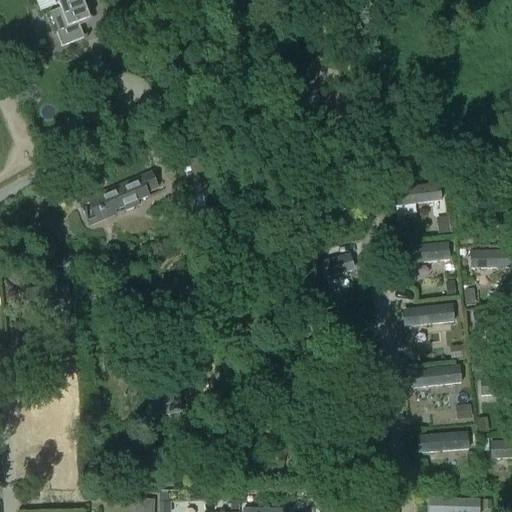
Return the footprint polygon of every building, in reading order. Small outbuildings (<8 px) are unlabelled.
[(52,0),(54,5),(57,4),(60,10),(48,15),(61,48),(84,40),(78,25),(89,20),(81,0),(52,0)] [(505,160),(505,158),(461,160),(461,177),(506,174),(506,172),(507,170),(507,166),(507,163),(505,160)] [(92,226),(105,221),(103,217),(147,199),(145,195),(156,190),(149,174),(138,179),(139,183),(107,197),(105,193),(82,202),(80,208),(87,224),(92,226)] [(221,222),(213,174),(195,177),(202,215),(196,216),(198,226),(221,222)] [(392,205),(392,208),(440,202),(437,186),(390,192),(390,194),(389,197),(389,200),(390,203),(392,205)] [(335,200),(333,198),(292,222),(300,236),(342,212),(340,210),(341,207),(339,204),(337,201),(335,200)] [(507,201),(507,198),(463,200),(463,217),(508,215),(508,212),(509,210),(509,206),(508,203),(507,201)] [(448,233),(447,221),(439,222),(440,234),(448,233)] [(471,244),(471,232),(460,232),(460,244),(471,244)] [(400,264),(400,266),(448,261),(446,245),(398,250),(398,252),(397,255),(397,258),(398,261),(400,264)] [(511,252),(469,254),(469,270),(511,269),(511,252)] [(347,258),(346,256),(300,270),(305,285),(351,272),(350,269),(351,267),(350,263),(349,260),(347,258)] [(457,285),(447,286),(449,298),(459,297),(457,285)] [(27,305),(43,303),(44,307),(54,306),(53,302),(67,300),(65,286),(25,291),(26,293),(24,295),(25,302),(27,303),(27,305)] [(315,292),(304,295),(307,309),(318,306),(315,292)] [(473,306),(471,294),(464,295),(465,307),(473,306)] [(404,326),(404,328),(452,323),(450,307),(403,312),(403,314),(402,317),(401,320),(403,324),(404,326)] [(355,311),(354,309),(311,320),(315,336),(358,325),(357,322),(358,320),(358,316),(356,313),(355,311)] [(511,311),(472,315),(473,331),(511,328),(511,311)] [(68,327),(68,320),(59,320),(59,328),(68,327)] [(462,347),(452,348),(454,360),(464,359),(462,347)] [(68,364),(67,349),(27,349),(26,354),(26,360),(27,365),(68,364)] [(172,392),(170,387),(186,383),(186,382),(201,379),(198,367),(183,370),(180,357),(158,362),(159,366),(140,370),(144,393),(149,392),(150,397),(146,398),(152,419),(180,413),(175,392),(172,392)] [(479,372),(478,362),(468,362),(469,372),(479,372)] [(361,370),(360,368),(317,389),(324,404),(367,383),(366,381),(367,378),(366,375),(363,372),(361,370)] [(411,387),(412,390),(459,384),(457,368),(410,373),(410,376),(409,378),(409,382),(410,385),(411,387)] [(511,379),(475,381),(476,397),(511,396),(511,379)] [(69,420),(68,405),(28,405),(27,410),(27,416),(28,421),(69,420)] [(469,407),(458,408),(459,420),(469,419),(469,407)] [(485,419),(475,420),(477,434),(487,433),(485,419)] [(369,436),(369,433),(322,445),(326,461),(373,449),(372,447),(373,444),(373,441),(371,438),(369,436)] [(419,452),(419,455),(467,450),(465,434),(417,438),(418,441),(416,443),(416,447),(417,450),(419,452)] [(511,442),(489,444),(489,460),(511,459),(511,442)] [(475,455),(465,456),(467,472),(476,472),(475,455)] [(70,474),(70,458),(30,459),(28,464),(28,470),(30,475),(70,474)] [(158,511),(168,511),(169,492),(159,492),(158,511)] [(332,500),(332,511),(381,511),(382,511),(382,507),(382,504),(380,501),(380,499),(332,500)] [(477,511),(478,502),(430,500),(430,502),(428,505),(428,508),(428,511),(477,511)] [(229,510),(238,510),(238,502),(229,502),(229,510)] [(135,503),(134,511),(150,511),(151,503),(135,503)]
